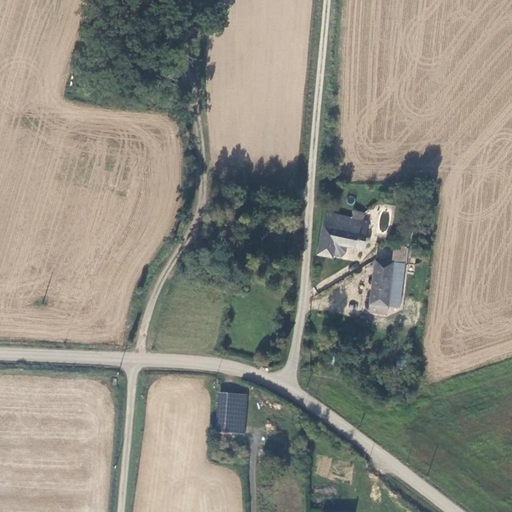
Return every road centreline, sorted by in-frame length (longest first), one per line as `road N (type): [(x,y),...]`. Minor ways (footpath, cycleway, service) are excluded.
road 1 (track): [(124,511),(133,358),(204,196),(186,0)]
road 2 (unclassified): [(282,386),(303,302),(321,0)]
road 3 (unclassified): [(0,353),(204,362),(282,386)]
road 4 (unclassified): [(282,386),(460,511)]
